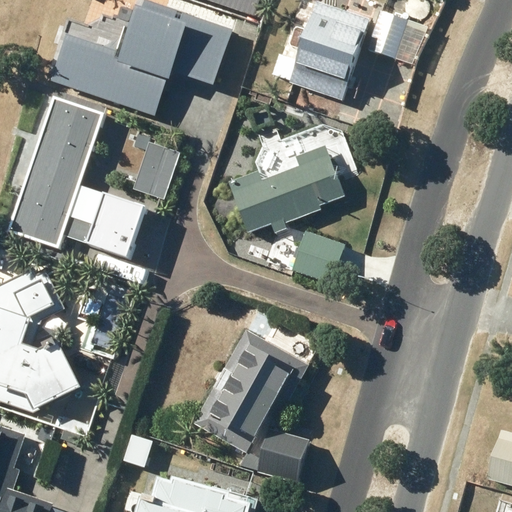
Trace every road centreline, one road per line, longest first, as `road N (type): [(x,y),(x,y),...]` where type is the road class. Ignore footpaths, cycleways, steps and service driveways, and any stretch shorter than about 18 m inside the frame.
road 1 (residential): [(350,511),(409,284),(505,0)]
road 2 (residential): [(511,172),(407,511)]
road 3 (unknown): [(166,257),(418,328),(460,331)]
